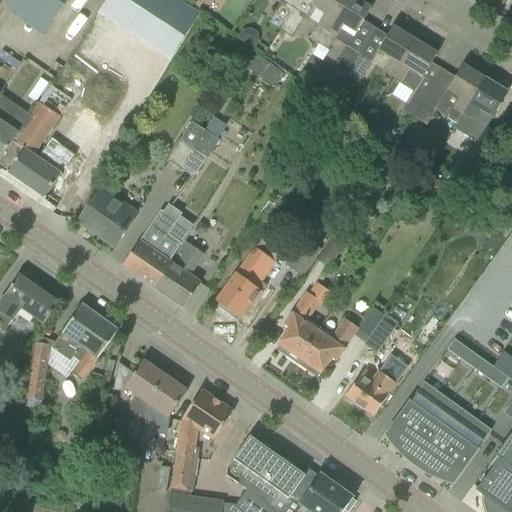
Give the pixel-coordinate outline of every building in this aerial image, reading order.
[(26,0),(56,19),(68,0),(26,0)] [(196,18),(172,0),(110,0),(108,4),(173,55),(196,18)] [(309,39),(318,45),(346,0),(315,0),(312,6),(325,14),(309,39)] [(346,0),(318,45),(329,52),(336,40),(348,47),(371,10),(355,0),(346,0)] [(484,0),(500,10),(506,0),(484,0)] [(269,23),(280,30),(294,8),(282,1),(269,23)] [(280,30),(292,38),(306,16),(294,8),(280,30)] [(383,72),(393,77),(415,42),(392,28),(378,51),(391,59),(383,72)] [(403,112),(414,119),(428,97),(429,95),(443,72),(431,64),(437,55),(415,42),(393,77),(415,91),(403,112)] [(335,69),(346,76),(360,54),(348,47),(335,69)] [(0,54),(0,60),(16,71),(20,64),(2,51),(0,54)] [(346,76),(358,84),(372,62),(360,54),(346,76)] [(257,56),(247,70),(271,87),(281,73),(257,56)] [(68,64),(41,101),(61,115),(87,77),(68,64)] [(440,104),(438,107),(450,114),(443,124),(454,131),(454,130),(457,125),(485,80),(463,67),(440,104)] [(40,77),(27,95),(35,101),(48,82),(40,77)] [(458,171),(472,180),(499,139),(486,130),(492,118),(507,94),(485,80),(454,130),(464,136),(467,131),(479,139),(458,171)] [(428,97),(414,119),(426,126),(435,111),(436,110),(433,108),(437,100),(429,95),(428,97)] [(0,166),(1,168),(40,106),(38,104),(37,106),(30,116),(18,108),(6,125),(0,120),(0,166)] [(196,105),(189,116),(201,124),(208,113),(196,105)] [(222,139),(237,119),(228,112),(212,132),(222,139)] [(166,161),(194,180),(219,142),(191,124),(166,161)] [(317,139),(317,146),(321,151),(327,152),(332,147),(333,141),(329,136),(322,135),(317,139)] [(66,168),(75,154),(53,139),(43,153),(66,168)] [(9,173),(7,175),(33,192),(45,201),(61,176),(56,173),(38,159),(33,156),(23,151),(9,173)] [(382,165),(380,179),(395,181),(397,167),(382,165)] [(426,176),(419,186),(433,196),(441,186),(426,176)] [(97,194),(77,223),(113,248),(136,215),(114,200),(100,190),(97,194)] [(122,268),(154,289),(170,264),(167,263),(179,246),(166,237),(180,216),(168,208),(164,214),(162,213),(141,244),(139,242),(122,268)] [(200,222),(194,231),(199,235),(205,234),(208,229),(200,222)] [(252,250),(216,302),(219,305),(217,308),(226,314),(228,311),(239,319),(249,306),(252,308),(261,294),(267,287),(262,283),(258,280),(270,262),(274,265),(285,250),(265,236),(254,251),(252,250)] [(316,260),(329,269),(345,246),(332,237),(316,260)] [(284,267),(303,279),(321,251),(303,239),(284,267)] [(154,289),(183,309),(200,284),(189,277),(204,256),(185,243),(170,264),(154,289)] [(0,329),(4,332),(11,322),(12,322),(20,309),(44,326),(59,304),(18,277),(0,303),(0,329)] [(287,356),(297,363),(318,333),(305,324),(319,304),(322,306),(331,294),(316,284),(308,296),(305,295),(283,327),(288,330),(277,346),(289,354),(287,356)] [(26,399),(42,402),(48,366),(67,379),(71,374),(81,381),(117,332),(82,306),(55,343),(35,338),(26,399)] [(397,325),(385,316),(363,346),(376,355),(397,325)] [(309,368),(320,376),(331,360),(336,363),(358,331),(345,322),(331,342),(318,333),(297,363),(307,370),(309,368)] [(460,345),(453,355),(461,360),(468,351),(460,345)] [(468,351),(461,360),(469,366),(476,356),(468,351)] [(481,360),(474,370),(482,376),(489,366),(481,360)] [(118,365),(114,391),(123,393),(124,389),(132,395),(128,423),(129,423),(126,438),(141,441),(146,404),(164,377),(143,362),(134,375),(118,365)] [(365,370),(346,398),(373,417),(397,385),(378,372),(374,377),(365,370)] [(500,373),(493,383),(501,389),(508,379),(500,373)] [(141,441),(140,450),(152,452),(155,434),(167,436),(170,414),(186,393),(164,377),(146,404),(141,441)] [(422,385),(385,437),(392,446),(400,454),(408,462),(417,469),(425,474),(433,478),(441,481),(450,484),(453,485),(459,476),(477,451),(476,450),(488,433),(422,385)] [(182,419),(171,490),(183,492),(192,493),(198,459),(199,450),(194,449),(195,443),(197,430),(213,441),(227,421),(233,413),(201,391),(189,408),(182,419)] [(511,431),(511,433),(495,457),(499,460),(511,469),(511,431),(511,432),(511,431)] [(343,511),(344,511),(345,511),(348,511),(355,503),(352,500),(353,499),(320,475),(315,483),(307,478),(289,465),(269,451),(250,437),(226,469),(226,477),(243,489),(262,503),(275,511),(343,511)] [(87,442),(85,458),(99,460),(101,444),(87,442)] [(511,511),(511,469),(499,460),(476,492),(483,497),(483,505),(485,511),(511,511)] [(170,497),(167,511),(220,511),(221,505),(182,499),(170,497)]
